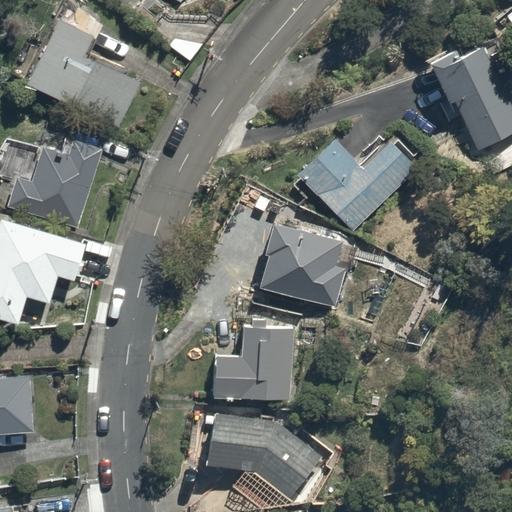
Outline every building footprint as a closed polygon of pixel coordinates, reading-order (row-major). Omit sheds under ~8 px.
[(99,26),(61,7),(26,80),(120,125),(143,76),(87,50),(99,26)] [(511,105),(483,42),(430,66),(469,151),(511,130),(511,105)] [(31,176),(13,171),(4,203),(82,226),(106,140),(47,123),(31,176)] [(330,133),(294,172),(355,228),(410,168),(383,144),(364,164),(330,133)] [(85,238),(0,212),(0,315),(18,320),(26,295),(48,301),(58,269),(74,274),(85,238)] [(348,243),(270,225),(256,286),(334,304),(348,243)] [(235,353),(213,352),(210,396),(289,401),(294,325),(237,321),(235,353)] [(27,374),(0,374),(0,434),(29,433),(27,374)] [(270,417),(208,409),(201,461),(253,467),(287,493),(317,452),(270,417)]
